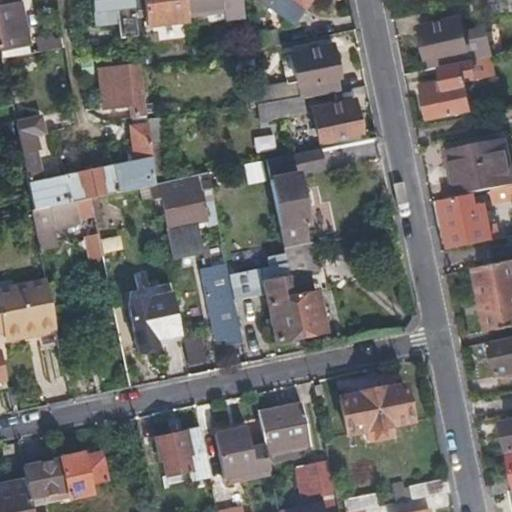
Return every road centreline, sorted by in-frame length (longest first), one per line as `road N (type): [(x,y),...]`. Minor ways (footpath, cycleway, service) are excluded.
road 1 (residential): [(0,431),(435,339)]
road 2 (residential): [(369,0),(435,339)]
road 3 (residential): [(435,339),(470,511)]
